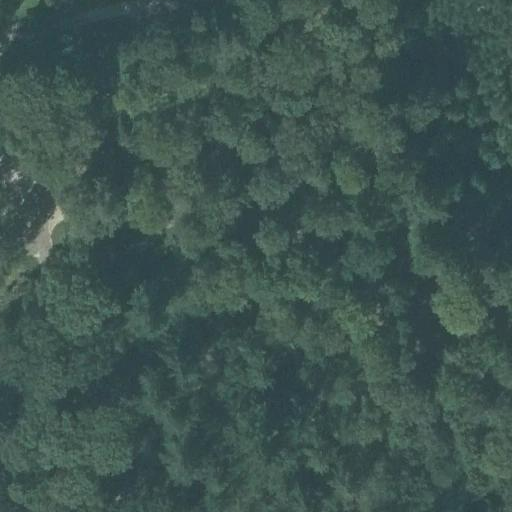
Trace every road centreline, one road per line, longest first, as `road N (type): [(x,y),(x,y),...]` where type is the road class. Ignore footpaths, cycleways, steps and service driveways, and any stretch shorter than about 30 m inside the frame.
road 1 (track): [(511,261),(54,209),(32,200)]
road 2 (tertiary): [(0,242),(115,50),(149,21),(205,0)]
road 3 (track): [(124,511),(32,200)]
